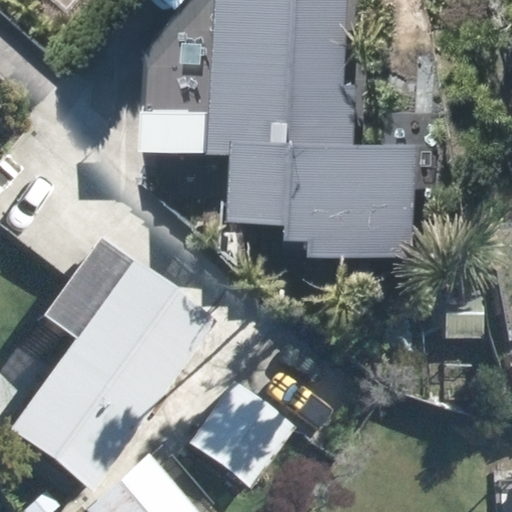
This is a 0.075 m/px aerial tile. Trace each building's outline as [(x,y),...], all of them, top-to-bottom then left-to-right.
[(246,129),(241,200),(352,206),(357,138),(361,138),(366,75),(352,75),(356,0),(235,0),(227,127),(246,129)] [(319,227),(315,286),(358,288),(362,229),(319,227)] [(73,346),(9,434),(90,493),(213,325),(131,266),(95,316),(71,299),(49,328),(73,346)] [(235,385),(189,448),(248,492),(294,429),(235,385)] [(164,511),(127,473),(86,511),(164,511)]
